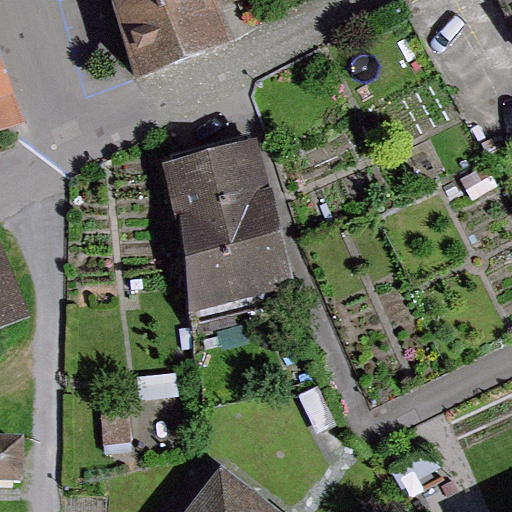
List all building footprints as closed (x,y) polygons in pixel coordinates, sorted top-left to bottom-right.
[(118,0),(142,69),(234,38),(221,0),(118,0)] [(511,0),(503,0),(511,15),(511,0)] [(0,67),(0,144),(28,133),(0,67)] [(228,134),(149,171),(173,222),(214,310),(293,273),(228,134)] [(0,330),(30,317),(0,252),(0,330)] [(21,439),(0,438),(0,479),(21,480),(21,439)] [(298,511),(201,444),(152,511),(298,511)]
